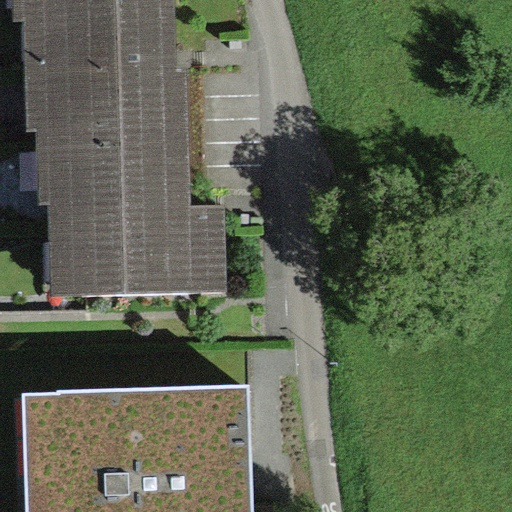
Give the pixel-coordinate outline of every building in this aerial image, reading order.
[(173,0),(23,0),(24,74),(175,72),(173,0)] [(188,150),(187,72),(175,72),(24,74),(25,132),(41,132),(41,153),(188,150)] [(188,150),(41,153),(42,210),(52,210),(189,208),(188,150)] [(224,297),(223,207),(189,208),(52,210),(53,299),(224,297)] [(252,511),(249,386),(21,393),(24,511),(252,511)]
